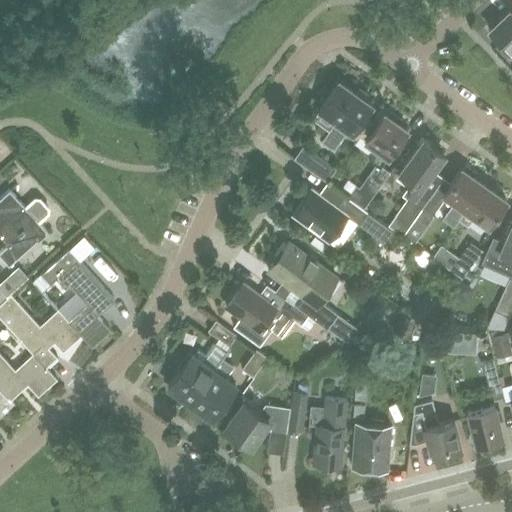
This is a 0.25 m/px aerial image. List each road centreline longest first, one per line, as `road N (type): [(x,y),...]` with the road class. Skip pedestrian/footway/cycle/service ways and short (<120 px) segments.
road 1 (residential): [(96,384),(166,299),(256,124),(309,49),(360,37),(410,65)]
road 2 (residential): [(202,498),(188,451),(96,384)]
road 3 (residential): [(0,472),(96,384)]
road 4 (residential): [(511,142),(410,65)]
